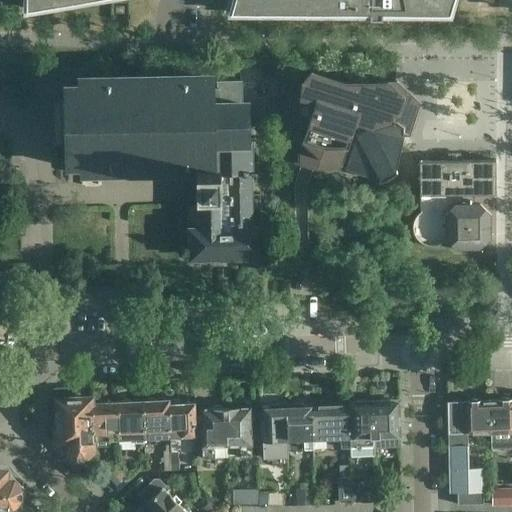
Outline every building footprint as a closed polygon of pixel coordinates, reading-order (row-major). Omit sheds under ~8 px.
[(0,0),(0,4),(5,4),(10,30),(106,13),(103,0),(0,0)] [(453,0),(234,0),(230,13),(369,14),(369,19),(382,19),(382,10),(405,10),(406,14),(450,14),(453,0)] [(413,98),(396,82),(344,82),(311,71),(303,81),(302,88),(302,96),(298,96),(299,121),(309,124),(299,154),(299,163),(316,168),(338,168),(354,120),(370,125),(374,150),(390,153),(403,144),(403,128),(400,126),(405,112),(408,112),(413,98)] [(249,228),(247,102),(241,102),(241,80),(218,80),(218,72),(206,72),(206,75),(79,78),(79,86),(66,87),(67,163),(81,163),(81,176),(196,173),(197,192),(199,192),(199,229),(186,229),(186,242),(191,242),(191,257),(261,256),(260,228),(249,228)] [(491,215),(480,204),(473,204),(473,195),(496,194),(495,160),(419,161),(419,195),(461,195),(462,204),(455,204),(445,215),(445,240),(456,250),(480,250),(491,239),(491,215)] [(93,426),(92,401),(92,390),(86,385),(61,386),(53,402),(53,409),(55,413),(55,417),(56,417),(56,424),(55,424),(55,427),(57,426),(93,426)] [(511,398),(509,399),(507,397),(502,397),(500,399),(489,400),(490,437),(490,446),(511,445),(511,398)] [(169,436),(168,400),(156,400),(152,398),(150,399),(146,401),(143,401),(144,438),(169,436)] [(490,437),(489,400),(478,400),(475,398),(471,398),(469,400),(466,400),(467,437),(490,437)] [(178,399),(168,400),(169,436),(196,435),(194,403),(181,404),(181,401),(178,399)] [(144,438),(143,401),(131,402),(127,400),(124,400),(121,402),(117,402),(119,439),(119,448),(135,447),(135,438),(144,438)] [(390,400),(374,401),(375,447),(398,447),(399,447),(399,437),(398,403),(390,403),(390,400)] [(468,462),(467,437),(466,400),(465,400),(465,401),(447,402),(447,436),(448,436),(448,445),(448,448),(448,457),(448,460),(449,469),(448,469),(448,472),(449,472),(449,480),(448,480),(449,483),(449,492),(449,493),(457,493),(457,505),(483,504),(483,463),(468,462)] [(119,439),(117,402),(105,403),(101,401),(92,401),(93,426),(95,448),(110,447),(110,439),(119,439)] [(375,447),(374,401),(356,401),(356,404),(348,404),(348,406),(349,448),(375,447)] [(314,439),(312,407),(312,406),(303,406),(303,403),(287,404),(289,439),(304,439),(304,450),(314,449),(314,439)] [(289,439),(287,404),(269,404),(270,407),(261,407),(263,450),(273,450),(273,448),(283,448),(283,467),(288,466),(288,450),(289,450),(289,439)] [(349,448),(348,406),(344,406),(340,404),(336,406),(325,407),(321,405),(317,407),(312,407),(314,439),(341,438),(342,449),(349,448)] [(229,408),(224,408),(225,445),(240,445),(241,457),(252,457),(250,407),(249,407),(250,409),(243,410),(243,407),(239,407),(237,405),(230,406),(229,408)] [(225,445),(224,408),(223,408),(221,406),(214,406),(212,408),(208,408),(208,411),(202,411),(202,408),(201,409),(202,458),(215,458),(215,445),(225,445)] [(95,448),(93,426),(57,426),(57,442),(66,452),(65,452),(66,453),(67,453),(74,460),(94,460),(95,448)] [(117,464),(104,477),(102,479),(111,489),(127,474),(117,464)] [(7,470),(0,469),(0,506),(9,507),(9,509),(12,510),(21,501),(22,489),(14,481),(15,479),(7,470)] [(350,478),(338,478),(339,503),(351,502),(350,478)] [(174,511),(181,506),(162,487),(164,485),(158,479),(154,479),(140,493),(148,501),(136,511),(174,511)] [(511,488),(491,490),(491,506),(511,504),(511,488)] [(352,491),(352,503),(368,503),(368,490),(352,491)] [(237,506),(242,506),(253,506),(253,492),(237,491),(237,506)] [(297,506),(308,506),(308,494),(297,494),(297,506)]
